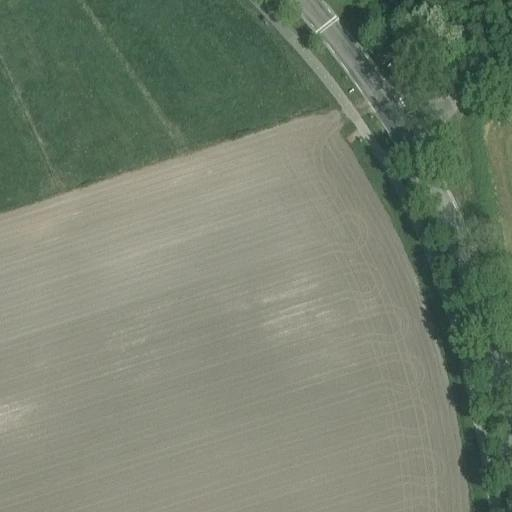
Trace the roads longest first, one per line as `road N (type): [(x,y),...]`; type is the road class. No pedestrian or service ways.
road 1 (tertiary): [(511,450),(459,249),(398,120)]
road 2 (tertiary): [(398,120),(301,0)]
road 3 (unclassified): [(398,120),(511,82)]
